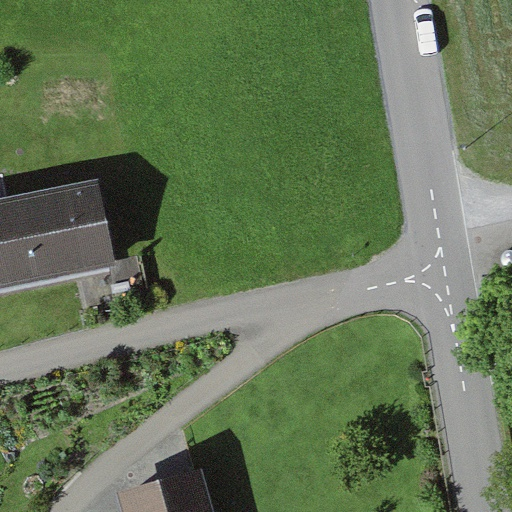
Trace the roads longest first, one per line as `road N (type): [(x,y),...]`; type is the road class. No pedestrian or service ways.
road 1 (residential): [(294,302),(258,353),(113,464),(65,511)]
road 2 (residential): [(294,302),(0,372)]
road 3 (tertiary): [(392,0),(438,222),(435,279)]
road 4 (tertiary): [(435,279),(458,340),(485,511)]
road 5 (residential): [(435,279),(294,302)]
